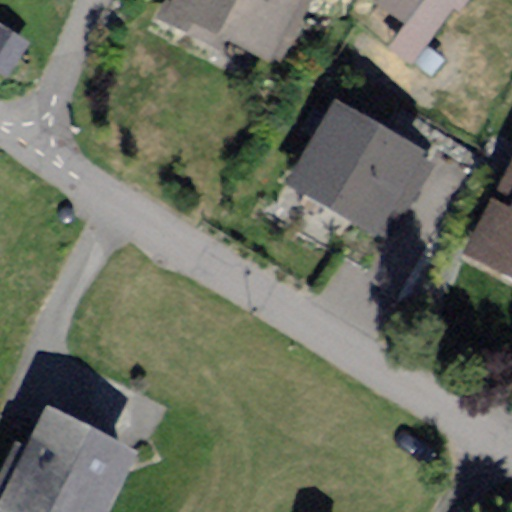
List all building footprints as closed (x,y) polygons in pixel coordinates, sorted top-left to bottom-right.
[(168,0),(162,13),(262,71),(295,0),(168,0)] [(468,0),(373,0),(369,6),(435,52),(469,0),(468,0)] [(337,115),(299,180),(388,232),(426,167),(337,115)] [(511,155),(510,154),(455,260),(511,291),(511,155)] [(102,511),(129,460),(33,413),(0,475),(0,511),(102,511)]
